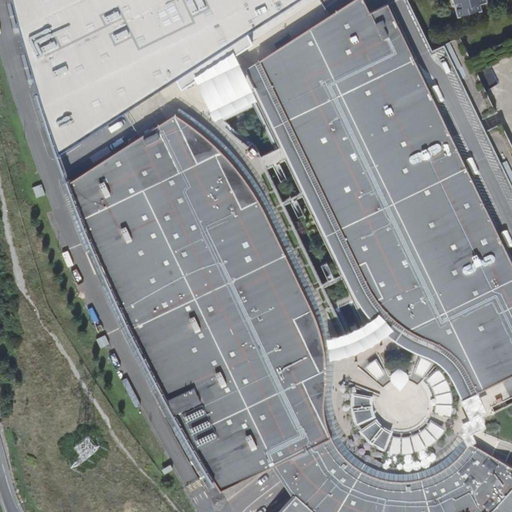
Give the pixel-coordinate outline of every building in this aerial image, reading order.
[(211,56),(296,0),(14,0),(59,154),(211,56)] [(404,323),(428,335),(458,352),(468,368),(476,386),(490,411),(511,400),(511,146),(505,132),(490,140),(485,129),(500,122),(492,104),(476,71),(511,53),(511,37),(469,58),(439,73),(426,79),(408,43),(396,49),(387,34),(382,36),(363,0),(351,0),(322,19),(260,60),(270,80),(279,98),(288,116),(296,134),(305,152),(314,170),(323,188),(331,206),(338,218),(346,236),(356,255),(364,272),(372,288),(384,303),(404,323)] [(453,0),(458,16),(480,10),(479,4),(486,2),(485,0),(453,0)] [(248,94),(219,108),(224,118),(253,104),(248,94)] [(511,511),(511,456),(496,447),(465,437),(452,457),(443,462),(426,472),(415,474),(403,478),(392,476),(374,473),(361,465),(345,453),(342,448),(325,419),(324,394),(325,367),(324,345),(317,323),(310,306),(302,287),(293,269),(285,252),(276,233),(268,216),(259,198),(248,180),(210,137),(173,112),(70,180),(108,272),(110,277),(119,297),(124,308),(169,400),(223,491),(272,463),(287,487),(292,494),(275,511),(511,511)] [(377,357),(367,363),(377,378),(386,371),(377,357)] [(370,393),(353,390),(353,404),(355,419),(372,413),(369,402),(370,393)] [(375,418),(361,427),(371,438),(383,445),(389,429),(381,424),(375,418)]
